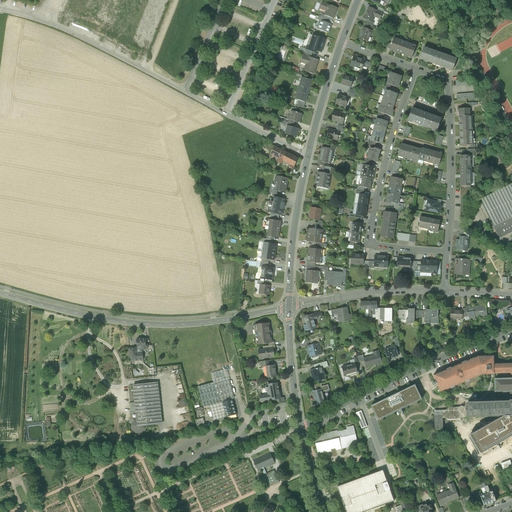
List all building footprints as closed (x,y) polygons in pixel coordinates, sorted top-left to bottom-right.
[(105,34),(122,40),(129,17),(135,19),(141,0),(76,0),(72,13),(108,25),(105,34)] [(325,16),(333,19),(336,11),(337,8),(324,3),(322,8),(327,10),(325,15),(325,16)] [(367,20),(371,22),(372,21),(374,16),(375,17),(380,19),(383,14),(377,11),(369,7),(364,19),(367,20)] [(318,30),(328,33),(331,25),(328,24),(326,23),(321,21),(318,30)] [(359,38),(367,41),(368,36),(370,37),(372,31),(363,27),(359,38)] [(315,37),(313,36),(310,35),(309,35),(307,41),(308,41),(311,42),(309,48),(306,47),(305,49),(313,52),(316,53),(317,51),(321,52),(326,40),(315,36),(315,37)] [(390,50),(412,58),(412,57),(414,52),(416,46),(394,38),(392,44),(390,50)] [(420,59),(436,65),(440,54),(424,48),(420,59)] [(457,59),(440,54),(436,65),(453,71),(457,59)] [(313,74),(314,74),(319,60),(311,57),(311,58),(304,56),(303,56),(301,63),(306,64),(304,71),(313,74)] [(350,66),(355,67),(355,66),(363,68),(363,67),(365,61),(354,56),(350,66)] [(391,86),(398,88),(402,77),(391,73),(387,84),(391,86)] [(341,84),(351,88),(352,82),(351,82),(353,78),(350,77),(349,78),(344,76),(341,84)] [(293,105),(304,108),(312,80),(302,77),(300,82),(303,82),(301,87),(300,86),(298,92),(300,92),(298,99),(295,99),(293,105)] [(386,90),(384,97),(395,101),(397,94),(389,91),(386,90)] [(342,106),(346,108),(349,98),(338,95),(335,103),(343,106),(342,106)] [(384,97),(381,103),(393,107),(395,101),(384,97)] [(392,110),(393,107),(381,103),(380,107),(378,112),(384,114),(391,116),(392,112),(393,110),(392,110)] [(436,132),(441,119),(412,109),(408,122),(409,120),(422,125),(436,131),(436,132)] [(294,121),(300,123),(302,114),(291,111),(288,119),(288,120),(294,121)] [(338,122),(343,123),(345,114),(334,111),(332,120),(338,122)] [(471,116),(470,116),(459,116),(459,122),(459,125),(460,137),(459,137),(459,140),(460,140),(460,146),(469,145),(472,145),(471,116)] [(377,119),(375,125),(386,128),(388,122),(382,120),(377,119)] [(285,133),(297,137),(299,129),(292,127),(287,125),(287,126),(285,133)] [(375,125),(374,130),(385,133),(386,128),(375,125)] [(402,135),(408,137),(411,128),(405,127),(402,135)] [(326,137),(338,140),(339,133),(340,132),(336,132),(328,130),(326,137)] [(374,130),(372,136),(383,139),(385,133),(374,130)] [(382,144),(383,139),(372,136),(371,141),(376,142),(382,144)] [(435,144),(440,146),(443,137),(437,136),(435,144)] [(500,140),(502,145),(511,141),(508,136),(500,140)] [(418,162),(418,160),(421,150),(401,144),(398,156),(418,162)] [(283,161),(287,153),(274,147),(272,151),(270,154),(279,159),(277,162),(281,164),(283,161)] [(322,147),(321,155),(332,157),(333,150),(328,149),(322,147)] [(371,160),(377,162),(380,150),(375,148),(374,149),(370,148),(367,159),(371,160)] [(418,160),(424,161),(427,150),(422,148),(421,150),(418,160)] [(424,161),(429,163),(432,152),(427,150),(424,161)] [(442,154),(432,152),(429,163),(439,165),(442,154)] [(298,159),(287,153),(283,161),(294,167),(298,159)] [(494,157),(502,171),(507,168),(499,154),(494,157)] [(330,164),(332,157),(321,155),(319,162),(324,163),(330,164)] [(460,156),(460,167),(471,167),(471,156),(467,156),(460,156)] [(395,161),(392,172),(397,173),(400,162),(395,161)] [(363,166),(361,176),(373,179),(375,168),(370,167),(363,165),(363,166)] [(333,168),(323,166),(322,173),(330,175),(331,175),(333,168)] [(460,186),(461,186),(471,186),(471,167),(460,167),(460,175),(460,178),(460,186)] [(315,187),(322,188),(323,185),(328,186),(330,175),(322,173),(318,172),(315,187)] [(278,190),(286,192),(288,179),(283,178),(276,176),(276,177),(278,177),(276,184),(274,184),(273,184),(272,189),(278,190)] [(370,189),(373,179),(361,176),(360,176),(360,177),(358,186),(364,188),(370,189)] [(391,177),(390,185),(401,188),(403,179),(391,177)] [(511,183),(480,200),(493,227),(494,226),(511,217),(511,183)] [(399,196),(401,188),(390,185),(388,194),(399,196)] [(358,204),(367,206),(369,196),(363,195),(360,194),(360,195),(359,198),(358,204)] [(398,203),(399,196),(388,194),(386,203),(391,204),(391,202),(395,203),(398,204),(398,203)] [(279,215),(282,215),(283,210),(282,209),(282,208),(281,208),(282,203),(284,203),(285,199),(279,198),(274,197),(275,198),(274,202),(270,201),(267,212),(271,213),(273,213),(279,215)] [(426,210),(439,213),(440,205),(435,205),(436,202),(433,202),(428,201),(426,210)] [(349,214),(349,217),(353,218),(354,218),(354,214),(356,215),(358,204),(355,204),(353,213),(352,214),(349,214)] [(365,217),(367,206),(358,204),(356,215),(362,216),(365,217)] [(309,219),(319,221),(321,209),(311,207),(309,219)] [(384,212),(383,220),(395,222),(396,214),(396,213),(393,213),(384,212)] [(494,226),(493,227),(499,239),(511,232),(511,217),(494,226)] [(419,227),(429,228),(430,219),(420,218),(419,223),(420,223),(419,227)] [(273,237),(277,238),(279,225),(280,226),(281,222),(278,221),(271,220),(269,220),(266,219),(266,221),(265,221),(265,226),(270,227),(268,236),(268,237),(273,237)] [(430,219),(429,228),(431,229),(431,230),(434,231),(433,232),(438,233),(440,221),(434,220),(430,219)] [(394,226),(395,222),(383,220),(381,237),(393,239),(393,234),(392,233),(393,226),(394,226)] [(353,223),(351,232),(361,233),(363,223),(361,223),(353,222),(353,223)] [(309,228),(308,236),(321,237),(322,230),(316,229),(309,228)] [(360,243),(361,233),(351,232),(350,241),(354,242),(360,243)] [(322,237),(321,237),(308,236),(307,242),(317,243),(321,244),(321,243),(322,237)] [(457,250),(466,251),(466,245),(468,246),(468,237),(464,237),(460,237),(460,240),(456,239),(455,245),(457,245),(457,250)] [(264,243),(262,250),(275,252),(277,244),(272,244),(265,243),(264,243)] [(274,260),(275,252),(262,250),(261,258),(269,259),(274,260)] [(363,265),(364,265),(364,261),(364,255),(351,254),(351,259),(353,259),(353,264),(363,265)] [(321,257),(321,256),(308,255),(307,262),(315,263),(320,263),(321,257)] [(374,266),(388,267),(388,257),(375,256),(374,262),(374,266)] [(397,268),(398,268),(398,266),(411,267),(412,261),(412,258),(408,258),(404,257),(404,258),(398,258),(398,257),(397,268)] [(457,259),(455,258),(454,274),(469,276),(470,260),(469,260),(468,260),(467,269),(466,269),(466,274),(455,273),(456,259),(457,259)] [(455,273),(466,274),(466,269),(467,269),(468,260),(457,259),(456,259),(455,273)] [(431,274),(437,274),(438,262),(421,261),(421,262),(421,272),(431,272),(431,274)] [(264,279),(272,280),(273,268),(268,267),(263,267),(262,274),(264,274),(264,279)] [(305,283),(314,284),(315,277),(318,277),(319,272),(314,271),(307,270),(305,283)] [(498,282),(499,273),(490,273),(490,272),(485,271),(484,278),(487,278),(487,283),(498,284),(498,282)] [(343,273),(334,272),(333,286),(342,287),(342,281),(343,275),(343,273)] [(259,294),(269,295),(270,286),(264,285),(260,284),(260,285),(259,294)] [(361,310),(364,310),(368,310),(371,310),(371,302),(360,302),(361,310)] [(468,316),(469,320),(475,319),(475,316),(487,314),(485,305),(470,308),(470,307),(466,307),(466,308),(468,316)] [(347,307),(334,310),(335,315),(338,314),(339,314),(339,318),(340,323),(345,322),(345,320),(348,320),(349,320),(348,315),(347,307)] [(406,320),(414,320),(414,318),(414,311),(414,309),(408,309),(408,311),(398,310),(398,320),(406,320)] [(425,323),(438,324),(439,317),(438,317),(438,310),(434,310),(434,311),(425,311),(425,318),(425,322),(425,323)] [(450,319),(462,319),(462,318),(463,311),(457,311),(457,310),(450,310),(450,319)] [(303,317),(307,331),(316,328),(314,319),(318,318),(316,314),(312,315),(312,314),(303,317)] [(256,344),(268,343),(271,342),(269,323),(254,325),(255,325),(257,344),(256,344)] [(138,344),(138,348),(146,348),(148,348),(148,345),(146,345),(146,339),(138,339),(138,340),(137,340),(136,340),(136,343),(137,344),(138,344)] [(310,357),(322,354),(319,345),(320,344),(320,342),(312,345),(307,346),(309,352),(308,352),(310,357)] [(388,355),(390,359),(398,356),(396,347),(390,349),(390,348),(385,349),(386,355),(388,355)] [(146,349),(146,348),(138,348),(136,348),(137,356),(135,357),(135,361),(143,360),(142,353),(142,349),(146,349)] [(261,354),(262,358),(266,358),(274,357),(274,353),(273,353),(273,349),(273,348),(263,350),(260,350),(260,354),(261,354)] [(364,361),(366,367),(378,364),(378,363),(381,362),(378,351),(373,352),(374,355),(364,358),(363,358),(364,361)] [(511,374),(511,363),(494,364),(494,356),(478,356),(467,361),(466,361),(461,363),(452,367),(451,367),(446,369),(446,370),(434,375),(441,392),(449,388),(450,389),(455,387),(455,386),(465,382),(470,380),(482,374),(495,374),(495,373),(510,373),(511,374)] [(342,367),(344,377),(358,373),(355,364),(355,363),(355,364),(342,367)] [(265,374),(265,378),(277,377),(275,365),(270,366),(266,366),(266,367),(267,373),(265,374)] [(310,371),(313,383),(318,381),(317,379),(325,377),(323,369),(322,368),(317,369),(316,369),(310,371)] [(214,383),(229,378),(227,370),(211,374),(214,383)] [(234,398),(229,378),(214,383),(215,385),(217,385),(217,384),(229,381),(234,399),(234,398)] [(495,392),(507,391),(510,391),(511,390),(511,378),(495,380),(495,392)] [(229,381),(217,384),(217,385),(215,385),(219,403),(223,402),(232,399),(234,399),(229,381)] [(135,402),(137,420),(138,427),(145,426),(157,425),(153,383),(133,385),(135,402)] [(153,383),(157,425),(162,424),(158,383),(153,383)] [(204,407),(210,406),(210,405),(219,403),(215,385),(214,383),(198,387),(204,407)] [(260,396),(261,402),(271,401),(271,400),(276,400),(281,399),(281,398),(279,390),(278,390),(277,383),(271,384),(266,385),(267,388),(265,388),(265,389),(267,389),(267,392),(270,391),(270,394),(268,395),(260,396)] [(398,393),(371,406),(378,421),(422,399),(415,385),(398,393)] [(325,403),(322,392),(321,389),(316,391),(313,391),(313,393),(315,400),(317,405),(325,403)] [(227,417),(236,414),(232,399),(223,402),(227,417)] [(467,403),(467,404),(467,416),(467,417),(503,416),(511,415),(511,401),(510,402),(467,403)] [(129,423),(131,425),(135,420),(137,420),(135,402),(129,403),(131,420),(129,423)] [(223,402),(219,403),(210,405),(210,406),(214,420),(227,417),(223,402)] [(463,416),(467,416),(467,404),(466,405),(462,408),(460,408),(459,407),(449,408),(446,410),(442,410),(443,418),(446,418),(447,417),(462,417),(463,416)] [(434,411),(435,430),(443,429),(443,418),(442,410),(434,411)] [(511,415),(503,416),(470,435),(481,454),(511,435),(511,415)] [(363,416),(358,418),(361,429),(367,427),(363,416)] [(196,420),(198,429),(206,428),(203,418),(196,420)] [(145,429),(145,426),(138,427),(137,420),(135,420),(131,425),(132,430),(136,434),(141,433),(145,429)] [(346,428),(347,430),(351,444),(357,443),(354,426),(346,428)] [(351,445),(351,444),(347,430),(333,433),(333,432),(322,435),(314,436),(316,444),(318,452),(321,452),(321,454),(331,451),(330,449),(336,448),(336,450),(348,447),(348,445),(351,445)] [(252,460),(258,472),(262,470),(265,469),(276,464),(270,451),(252,460)] [(501,464),(503,469),(511,466),(510,460),(501,464)] [(383,470),(337,487),(339,493),(346,511),(364,511),(371,510),(394,501),(385,477),(383,470)] [(274,471),(267,474),(264,475),(261,477),(266,488),(279,482),(274,471)] [(450,490),(446,492),(449,502),(459,498),(455,489),(453,483),(448,485),(450,490)] [(444,504),(449,502),(446,492),(436,496),(439,503),(439,502),(441,506),(445,505),(444,504)] [(491,492),(490,493),(486,494),(484,495),(481,496),(480,496),(484,505),(495,501),(491,492)]
